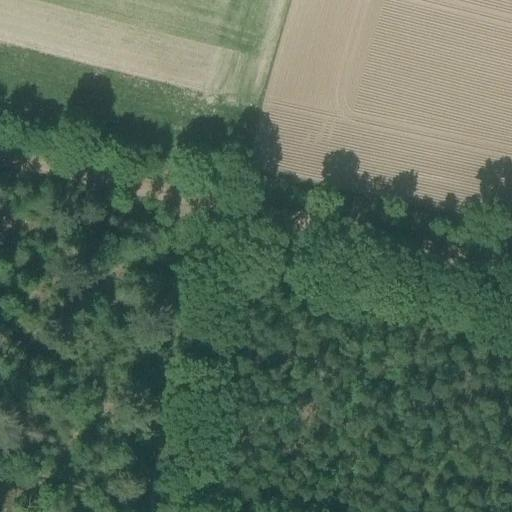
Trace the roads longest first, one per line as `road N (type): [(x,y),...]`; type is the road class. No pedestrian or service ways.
road 1 (track): [(511,275),(0,166)]
road 2 (track): [(167,203),(136,511)]
road 3 (track): [(0,457),(139,476)]
